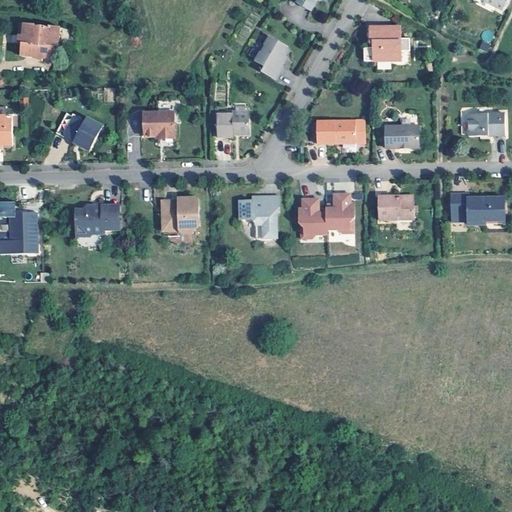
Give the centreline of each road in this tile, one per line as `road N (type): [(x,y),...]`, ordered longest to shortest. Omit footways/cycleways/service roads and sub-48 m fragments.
road 1 (residential): [(0,180),(264,175)]
road 2 (residential): [(264,175),(511,168)]
road 3 (residential): [(264,175),(364,0)]
